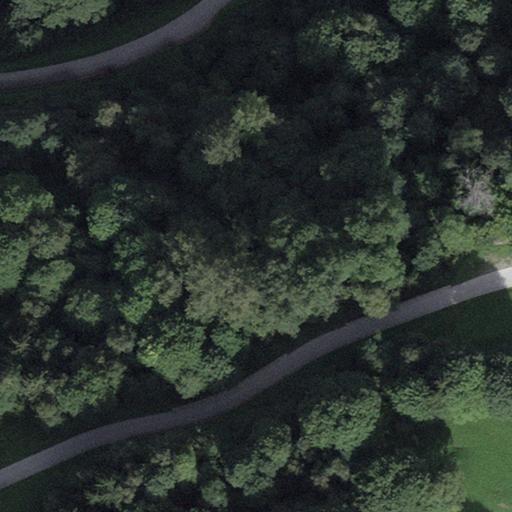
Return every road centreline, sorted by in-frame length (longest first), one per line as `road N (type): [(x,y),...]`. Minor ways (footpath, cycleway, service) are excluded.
road 1 (unclassified): [(0,480),(511,279)]
road 2 (unclassified): [(220,0),(126,58),(0,83)]
